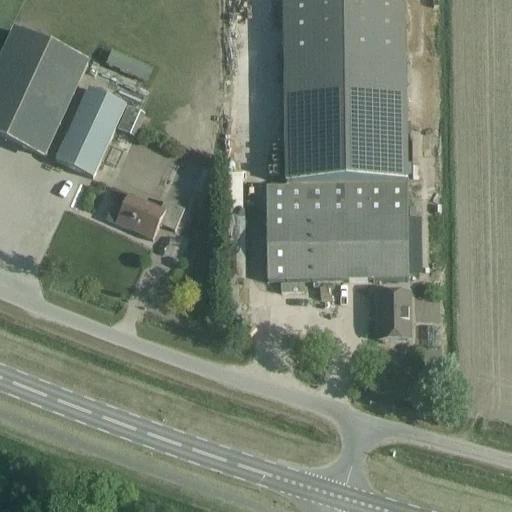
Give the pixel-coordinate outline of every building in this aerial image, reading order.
[(283,0),(286,189),(407,187),(404,0),(283,0)] [(0,137),(45,159),(88,66),(14,32),(0,62),(0,137)] [(92,180),(126,107),(89,91),(56,163),(92,180)] [(130,136),(140,114),(128,109),(118,131),(130,136)] [(407,187),(286,189),(266,189),(267,284),(408,282),(407,187)] [(165,213),(128,197),(123,210),(115,206),(107,222),(152,243),(160,227),(174,233),(184,211),(168,204),(165,213)] [(379,342),(410,342),(409,294),(378,295),(379,342)]
